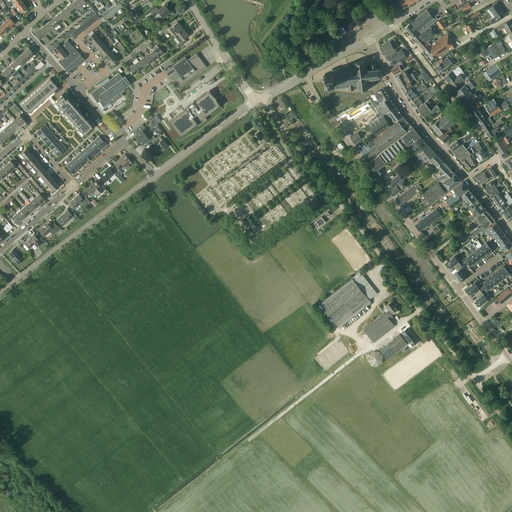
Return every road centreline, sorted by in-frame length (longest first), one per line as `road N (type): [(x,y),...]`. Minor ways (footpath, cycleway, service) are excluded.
road 1 (residential): [(474,379),(263,96)]
road 2 (track): [(181,511),(249,440),(420,309)]
road 3 (residential): [(457,288),(303,77)]
road 4 (tertiary): [(155,176),(15,282)]
road 5 (tertiary): [(469,179),(409,110),(368,37)]
